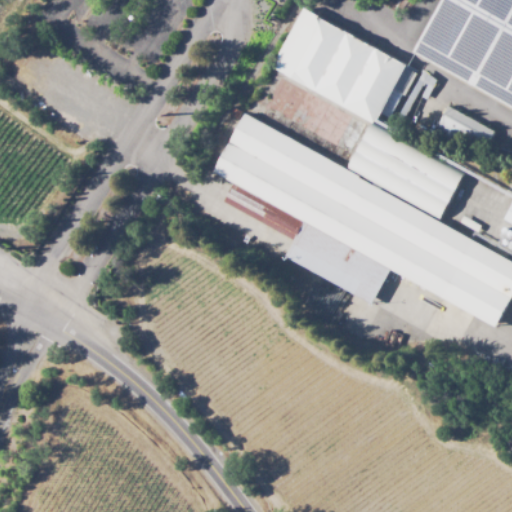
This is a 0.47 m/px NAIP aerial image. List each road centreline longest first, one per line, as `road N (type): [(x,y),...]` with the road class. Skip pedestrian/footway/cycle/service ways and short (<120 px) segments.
road 1 (residential): [(37,316),(74,291),(213,73),(230,42),(231,0)]
road 2 (residential): [(213,0),(43,273),(37,316)]
road 3 (tertiary): [(247,511),(129,380),(0,298)]
